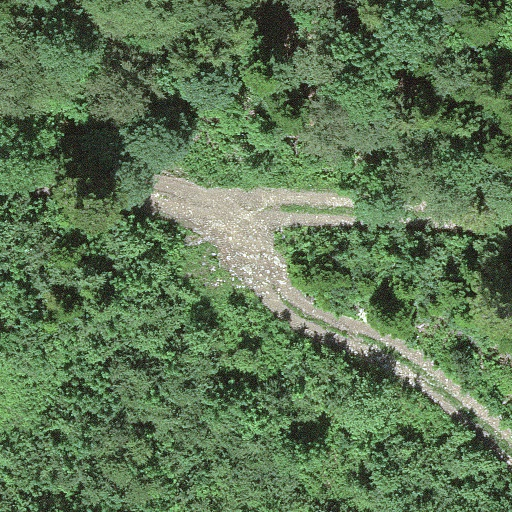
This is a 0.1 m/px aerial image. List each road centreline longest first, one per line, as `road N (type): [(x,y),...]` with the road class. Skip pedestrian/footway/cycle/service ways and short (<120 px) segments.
road 1 (track): [(0,182),(239,205),(290,295),(395,355),(511,448)]
road 2 (track): [(239,205),(511,224)]
